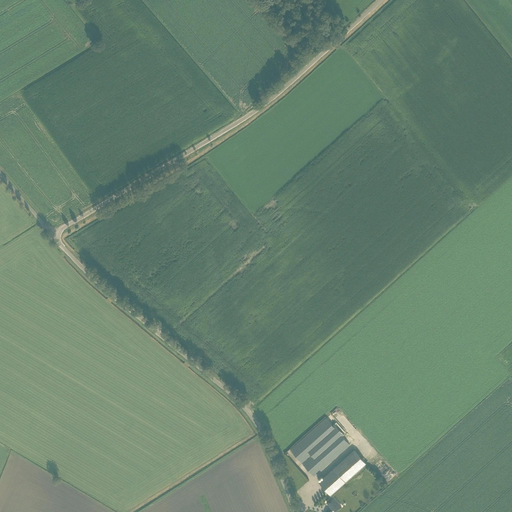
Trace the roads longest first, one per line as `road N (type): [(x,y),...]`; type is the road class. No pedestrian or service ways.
road 1 (unclassified): [(52,234),(266,102),(379,0)]
road 2 (unclassified): [(295,511),(243,407),(52,234)]
